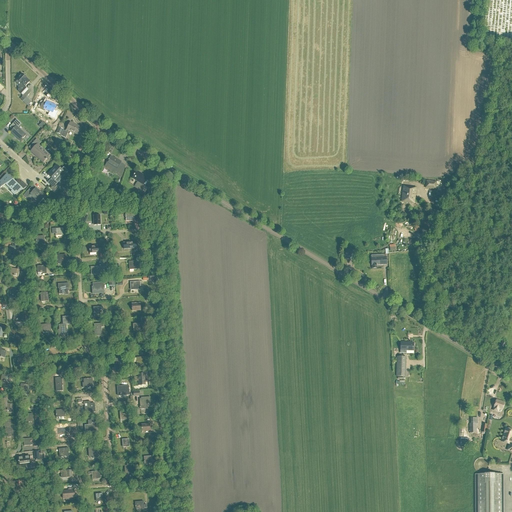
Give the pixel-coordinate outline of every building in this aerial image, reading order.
[(30,82),(22,74),(17,80),(16,82),(22,89),(19,92),(23,96),(22,97),(20,99),(28,106),(32,102),(27,97),(31,93),(28,90),(28,91),(24,87),(30,82)] [(56,106),(46,101),(45,104),(43,103),(40,109),(44,111),(44,109),(53,113),(56,106)] [(21,124),(17,120),(10,127),(13,130),(10,133),(20,142),(26,135),(17,128),(21,124)] [(81,128),(70,123),(67,130),(66,132),(63,130),(61,136),(66,138),(69,131),(78,135),(81,128)] [(31,152),(43,163),(50,156),(39,145),(41,143),(37,139),(29,148),(32,151),(31,152)] [(106,163),(104,167),(111,171),(113,168),(117,169),(114,173),(118,175),(121,170),(118,168),(121,162),(117,160),(111,156),(106,163)] [(50,181),(48,183),(50,185),(55,189),(57,187),(56,186),(58,183),(68,172),(63,167),(62,169),(57,165),(48,175),(52,178),(50,181)] [(134,187),(142,192),(145,187),(142,186),(147,178),(136,171),(132,178),(138,182),(137,183),(137,182),(134,187)] [(7,175),(0,182),(0,189),(1,189),(2,189),(2,188),(5,186),(12,192),(11,193),(14,196),(19,193),(18,192),(20,189),(12,181),(13,181),(7,175)] [(33,186),(25,194),(24,196),(27,199),(28,198),(31,201),(32,199),(36,202),(38,200),(40,202),(41,201),(45,197),(36,188),(35,189),(33,186)] [(414,203),(415,188),(404,187),(402,202),(414,203)] [(70,203),(64,197),(61,200),(67,206),(70,203)] [(126,221),(135,221),(134,210),(132,211),(132,213),(125,214),(126,221)] [(64,236),(64,228),(52,229),(52,234),(55,234),(55,236),(64,236)] [(130,242),(128,243),(123,243),(124,249),(134,249),(134,251),(137,250),(136,243),(130,244),(130,242)] [(18,248),(10,246),(9,253),(16,254),(17,251),(19,251),(19,248),(18,248)] [(347,259),(354,261),(356,253),(349,251),(347,259)] [(56,261),(56,264),(57,264),(57,265),(67,264),(66,255),(56,256),(56,261)] [(372,257),(371,257),(372,266),(372,269),(377,268),(377,266),(377,265),(387,265),(386,257),(383,257),(383,255),(372,256),(372,257)] [(134,262),(129,262),(129,270),(139,270),(139,263),(134,264),(134,262)] [(46,274),(46,266),(37,266),(38,273),(44,272),(44,274),(46,274)] [(23,268),(18,267),(17,270),(12,269),(10,275),(18,277),(19,270),(20,270),(19,272),(24,273),(23,268)] [(131,290),(140,290),(140,282),(136,282),(136,284),(133,284),(133,282),(130,282),(131,290)] [(68,295),(68,291),(69,291),(69,284),(58,284),(59,289),(59,288),(59,294),(65,294),(66,295),(68,295)] [(92,292),(101,291),(101,287),(104,287),(103,284),(96,285),(97,287),(92,287),(92,292)] [(13,291),(12,297),(19,299),(21,292),(13,291)] [(103,310),(103,307),(93,307),(94,315),(100,315),(100,310),(103,310)] [(24,324),(26,314),(23,313),(22,314),(15,313),(13,320),(16,320),(16,322),(24,324)] [(102,324),(94,325),(94,336),(102,335),(101,327),(103,327),(102,324)] [(59,330),(58,330),(58,335),(58,337),(59,337),(63,337),(62,334),(66,334),(65,333),(66,333),(66,325),(63,325),(59,325),(59,330)] [(16,335),(15,342),(23,343),(23,340),(25,340),(25,337),(24,337),(24,336),(16,335)] [(414,343),(400,343),(400,351),(413,351),(414,343)] [(25,359),(18,358),(17,365),(24,366),(25,361),(28,361),(29,357),(25,356),(25,359)] [(397,357),(397,363),(396,377),(405,377),(406,357),(397,357)] [(118,359),(115,359),(116,372),(124,371),(123,360),(120,361),(119,359),(118,359)] [(138,376),(138,377),(134,377),(135,381),(139,381),(139,385),(145,385),(145,375),(138,376)] [(92,379),(84,379),(84,383),(83,383),(83,388),(87,388),(87,386),(90,386),(91,387),(93,387),(92,379)] [(129,395),(128,386),(117,387),(118,396),(118,395),(120,395),(121,395),(121,394),(124,394),(124,395),(129,395)] [(144,399),(140,399),(140,409),(148,409),(147,404),(150,404),(150,397),(144,398),(144,399)] [(13,405),(8,404),(7,398),(1,399),(2,408),(4,408),(4,410),(12,411),(13,405)] [(502,410),(504,403),(496,401),(495,405),(493,410),(498,411),(499,409),(502,410)] [(90,402),(88,402),(84,402),(84,405),(85,405),(85,407),(85,413),(89,412),(89,413),(95,412),(94,403),(90,404),(90,402)] [(478,424),(478,418),(470,418),(471,424),(469,424),(469,433),(471,433),(476,433),(476,424),(478,424)] [(11,423),(5,423),(6,434),(8,433),(9,437),(14,436),(12,426),(11,423)] [(92,423),(92,425),(85,425),(85,432),(97,431),(96,423),(92,423)] [(150,424),(141,424),(142,431),(152,431),(152,433),(154,433),(154,428),(150,428),(150,424)] [(511,430),(506,428),(501,442),(510,444),(508,450),(511,451),(511,430)] [(37,438),(23,439),(24,446),(34,445),(34,447),(38,447),(37,438)] [(59,449),(60,457),(69,456),(68,448),(59,449)] [(99,456),(98,448),(88,449),(89,457),(99,456)] [(29,456),(17,458),(18,466),(30,464),(29,456)] [(476,474),(476,511),(502,511),(503,474),(476,474)] [(17,490),(23,490),(21,481),(25,481),(25,477),(19,477),(19,481),(16,482),(17,490)] [(144,505),(144,501),(135,502),(136,509),(142,509),(142,510),(144,509),(144,510),(147,510),(147,505),(144,505)]
